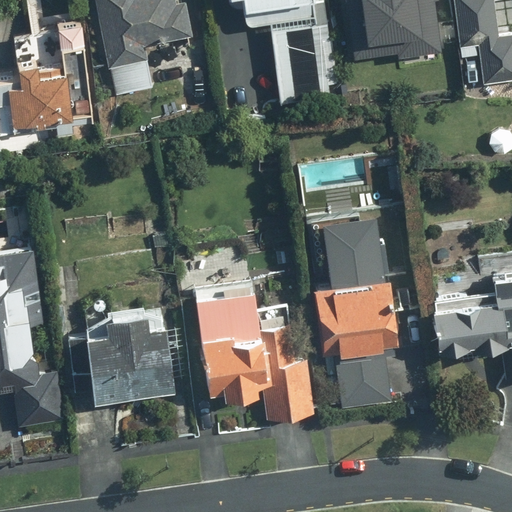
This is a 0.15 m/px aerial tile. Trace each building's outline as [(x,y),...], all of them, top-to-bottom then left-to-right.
[(154,85),(148,40),(192,34),(187,0),(97,0),(111,91),(154,85)] [(315,12),(313,0),(245,0),(246,0),(248,20),(315,12)] [(344,0),(352,59),(379,56),(377,45),(408,41),(402,0),(344,0)] [(511,27),(498,29),(494,0),(456,0),(464,54),(481,52),(484,78),(511,74),(511,27)] [(0,130),(18,129),(95,120),(83,17),(58,20),(59,26),(16,31),(19,57),(20,69),(11,70),(0,71),(0,130)] [(328,99),(321,35),(328,34),(327,22),(275,28),(284,104),(328,99)] [(322,350),(334,348),(343,404),(397,396),(389,340),(401,339),(391,273),(385,274),(375,208),(324,216),(334,281),(312,285),(322,350)] [(0,384),(15,382),(21,423),(62,417),(36,234),(0,239),(0,384)] [(511,254),(486,257),(489,288),(435,294),(439,344),(504,337),(508,374),(511,373),(511,254)] [(289,307),(258,312),(249,258),(192,268),(214,392),(263,383),(269,418),(318,409),(307,347),(297,349),(289,307)] [(148,305),(106,311),(108,330),(71,334),(78,390),(94,388),(95,396),(175,387),(167,322),(151,324),(148,305)]
